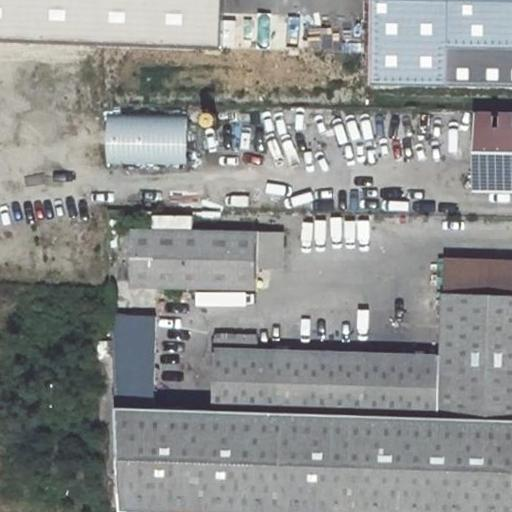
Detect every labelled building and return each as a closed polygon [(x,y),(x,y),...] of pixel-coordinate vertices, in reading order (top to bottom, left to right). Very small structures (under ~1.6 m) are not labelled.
[(0,0),(0,34),(212,45),(213,0),(0,0)] [(511,0),(354,0),(357,77),(511,81),(511,0)] [(356,83),(356,58),(325,58),(325,83),(356,83)] [(511,110),(474,110),(474,126),(511,126),(511,150),(474,150),(473,190),(511,190),(511,110)] [(102,164),(183,164),(183,116),(102,116),(102,164)] [(511,126),(474,126),(474,150),(511,150),(511,126)] [(130,229),(130,286),(257,288),(258,230),(130,229)] [(511,255),(446,254),(445,289),(511,290),(511,255)] [(215,408),(139,407),(139,402),(155,403),(156,313),(111,312),(119,506),(119,510),(177,511),(511,511),(511,290),(445,289),(444,354),(257,349),(216,348),(215,408)] [(91,312),(98,505),(119,506),(111,312),(91,312)] [(217,331),(216,348),(257,349),(257,332),(217,331)]
